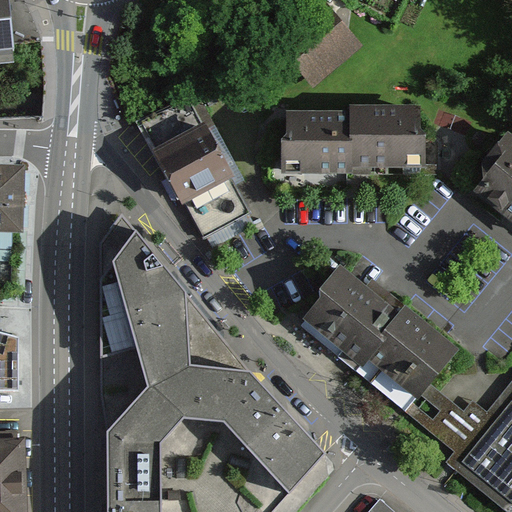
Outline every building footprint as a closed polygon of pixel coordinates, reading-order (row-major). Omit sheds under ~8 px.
[(0,0),(0,62),(16,61),(10,0),(0,0)] [(326,10),(283,47),(313,81),(356,44),(326,10)] [(192,98),(142,123),(188,214),(195,211),(209,238),(251,217),(192,98)] [(285,120),(284,178),(350,179),(350,171),(419,172),(420,114),(348,113),(348,120),(285,120)] [(511,148),(504,142),(477,175),(486,182),(475,196),(511,225),(511,148)] [(0,279),(12,280),(13,233),(23,233),(25,165),(0,164),(0,279)] [(113,443),(156,398),(236,351),(125,220),(103,245),(113,443)] [(344,280),(303,327),(408,417),(429,390),(454,362),(400,315),(394,322),(344,280)] [(0,390),(19,390),(19,337),(0,332),(0,390)] [(317,446),(236,351),(156,398),(210,443),(220,511),(296,511),(300,509),(338,471),(317,446)] [(449,450),(441,460),(507,511),(508,511),(511,507),(511,368),(476,414),(467,406),(460,415),(429,390),(408,417),(449,450)] [(112,511),(220,511),(210,443),(156,398),(113,443),(112,511)] [(0,511),(28,511),(27,437),(0,437),(0,511)] [(370,511),(393,511),(380,501),(370,511)]
